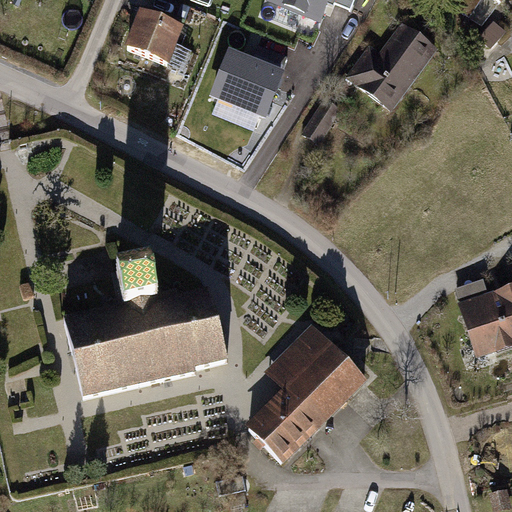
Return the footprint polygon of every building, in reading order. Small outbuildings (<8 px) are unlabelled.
[(267,0),(266,3),(321,25),(331,0),(267,0)] [(511,0),(495,0),(511,9),(511,0)] [(190,36),(145,17),(131,49),(184,71),(192,51),(185,48),(190,36)] [(350,87),(397,119),(441,54),(407,31),(386,60),(374,52),(350,87)] [(341,121),(326,111),(306,141),(321,151),(341,121)] [(126,312),(63,327),(82,407),(229,373),(211,294),(161,305),(154,265),(118,273),(126,312)] [(490,284),(459,295),(482,364),(511,353),(511,293),(495,299),(490,284)] [(251,435),(288,473),(373,391),(317,334),(273,376),(292,395),(251,435)] [(511,511),(511,496),(495,499),(497,511),(511,511)]
